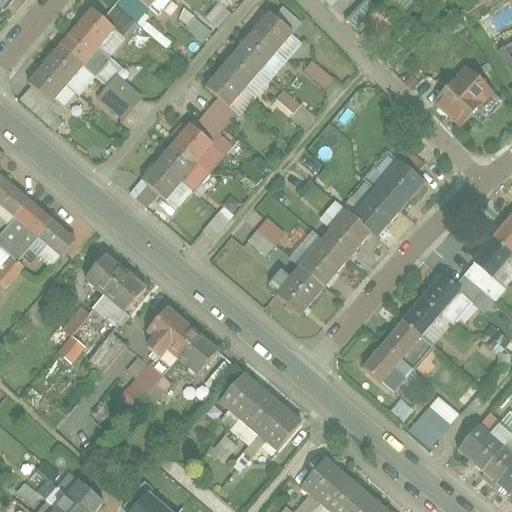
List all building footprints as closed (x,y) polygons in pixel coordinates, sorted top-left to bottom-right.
[(0,0),(0,31),(27,0),(0,0)] [(165,0),(147,0),(157,9),(165,0)] [(380,41),(403,19),(383,0),(369,0),(354,15),(380,41)] [(122,32),(94,7),(31,79),(59,104),(122,32)] [(234,111),(298,34),(271,11),(207,88),(234,111)] [(511,49),(498,58),(511,81),(511,49)] [(482,109),(496,95),(459,59),(425,94),(453,121),(473,101),(482,109)] [(311,64),(302,74),(323,93),(332,83),(311,64)] [(115,76),(95,101),(123,123),(143,99),(115,76)] [(292,115),(297,108),(281,95),(276,101),(292,115)] [(174,201),(222,145),(193,120),(145,176),(174,201)] [(348,206),(342,200),(272,283),(298,305),(367,223),(373,228),(419,172),(394,151),(348,206)] [(0,200),(56,247),(74,226),(0,165),(0,200)] [(511,199),(463,254),(480,269),(483,272),(511,239),(511,199)] [(223,209),(201,235),(211,244),(233,218),(223,209)] [(247,246),(267,260),(285,234),(265,220),(247,246)] [(143,283),(95,242),(73,269),(121,309),(143,283)] [(452,244),(356,362),(385,385),(480,269),(463,254),(452,244)] [(216,346),(166,305),(146,328),(196,370),(216,346)] [(73,367),(84,348),(74,343),(64,362),(73,367)] [(125,372),(134,382),(118,398),(130,411),(162,380),(140,358),(125,372)] [(216,394),(274,445),(297,418),(240,367),(216,394)] [(151,409),(167,391),(158,384),(143,401),(151,409)] [(428,452),(459,417),(437,398),(407,433),(428,452)] [(457,456),(511,503),(511,455),(481,428),(457,456)] [(391,511),(320,450),(296,477),(335,511),(391,511)] [(40,509),(53,486),(48,483),(55,471),(41,463),(27,486),(38,493),(32,505),(40,509)] [(28,505),(37,496),(26,485),(17,494),(28,505)] [(96,511),(103,505),(79,485),(56,511),(96,511)] [(135,511),(164,511),(148,498),(135,511)]
